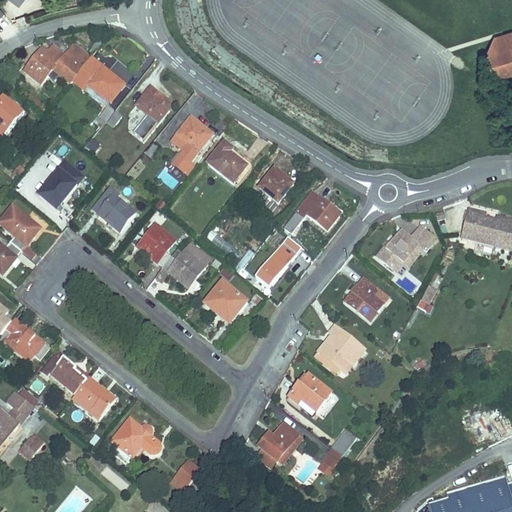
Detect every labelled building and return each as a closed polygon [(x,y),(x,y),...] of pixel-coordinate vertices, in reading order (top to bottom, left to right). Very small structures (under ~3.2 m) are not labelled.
[(0,14),(15,2),(13,0),(11,0),(0,9),(0,14)] [(0,0),(0,9),(11,0),(0,0)] [(511,33),(493,39),(487,54),(494,78),(511,72),(511,33)] [(74,83),(91,59),(74,45),(65,56),(54,47),(48,53),(43,49),(25,73),(42,86),(49,77),(54,71),(60,77),(71,86),(74,83)] [(98,64),(104,57),(98,51),(92,59),(98,64)] [(119,84),(112,78),(113,76),(98,64),(92,59),(74,83),(86,93),(90,87),(108,101),(111,104),(122,90),(117,86),(119,84)] [(55,83),(60,77),(54,71),(49,77),(55,83)] [(122,90),(125,86),(113,76),(112,78),(119,84),(117,86),(122,90)] [(108,101),(90,87),(86,93),(104,107),(108,101)] [(170,111),(165,107),(167,104),(160,98),(161,97),(151,89),(137,107),(159,125),(170,111)] [(46,109),(27,94),(24,98),(43,113),(46,109)] [(0,139),(3,141),(25,114),(4,97),(0,101),(0,107),(0,108),(0,139)] [(170,111),(173,106),(161,97),(160,98),(167,104),(165,107),(170,111)] [(106,123),(115,112),(108,107),(107,109),(100,118),(106,123)] [(114,129),(122,119),(116,114),(108,124),(114,129)] [(101,130),(106,123),(100,118),(95,125),(101,130)] [(191,164),(210,140),(205,137),(207,134),(200,128),(201,127),(192,119),(173,143),(185,153),(181,157),(191,164)] [(210,140),(213,136),(201,127),(200,128),(207,134),(205,137),(210,140)] [(239,144),(227,134),(221,141),(225,145),(233,150),(239,144)] [(59,138),(55,145),(64,150),(68,143),(59,138)] [(92,139),(86,147),(96,154),(101,145),(92,139)] [(153,160),(161,150),(155,145),(146,155),(153,160)] [(248,169),(231,155),(234,151),(233,150),(225,145),(209,166),(234,186),(248,169)] [(94,163),(75,147),(67,156),(79,167),(83,162),(90,169),(94,163)] [(197,168),(191,164),(181,157),(174,166),(189,178),(197,168)] [(61,206),(84,178),(66,164),(54,179),(40,196),(55,208),(58,204),(61,206)] [(21,175),(25,171),(20,167),(17,172),(21,175)] [(279,205),(295,186),(275,171),(260,190),(279,205)] [(40,196),(54,179),(51,177),(38,194),(40,196)] [(121,234),(136,216),(117,200),(120,197),(111,191),(94,212),(121,234)] [(342,216),(321,199),(320,200),(313,195),(285,230),(292,236),(308,217),(328,233),(342,216)] [(162,212),(166,207),(161,203),(156,208),(162,212)] [(40,231),(30,222),(30,221),(13,208),(0,223),(0,225),(16,238),(11,244),(22,254),(27,247),(40,231)] [(511,245),(511,221),(497,217),(496,221),(495,228),(488,226),(489,219),(486,219),(487,215),(469,210),(463,235),(470,237),(468,242),(493,249),(495,241),(511,245)] [(495,228),(496,221),(489,219),(488,226),(495,228)] [(166,254),(176,242),(156,227),(146,240),(148,241),(140,250),(158,264),(164,269),(172,259),(166,254)] [(404,265),(419,246),(427,253),(437,240),(422,228),(411,240),(402,233),(391,247),(388,251),(385,250),(378,259),(397,274),(404,265)] [(0,245),(6,250),(10,245),(1,237),(0,237),(0,245)] [(269,290),(303,249),(289,237),(255,278),(269,290)] [(140,250),(148,241),(146,240),(138,249),(140,250)] [(511,253),(511,245),(495,241),(493,249),(511,253)] [(0,272),(4,276),(17,260),(22,254),(11,244),(10,245),(6,250),(0,245),(0,272)] [(412,272),(427,253),(419,246),(404,265),(412,272)] [(36,255),(27,247),(22,254),(31,261),(36,255)] [(197,281),(212,263),(192,247),(178,264),(172,259),(164,269),(170,274),(187,288),(194,279),(197,281)] [(239,275),(255,255),(250,251),(234,271),(239,275)] [(162,284),(170,274),(164,269),(156,279),(162,284)] [(189,290),(197,281),(194,279),(187,288),(189,290)] [(370,324),(384,306),(372,296),(377,291),(364,280),(353,294),(356,297),(349,306),(370,324)] [(232,325),(248,305),(224,284),(206,306),(214,313),(216,311),(232,325)] [(429,305),(437,291),(430,287),(422,301),(429,305)] [(349,306),(356,297),(353,294),(345,303),(349,306)] [(2,321),(4,318),(8,313),(0,306),(0,335),(2,337),(12,325),(7,320),(4,323),(2,321)] [(232,325),(216,311),(214,313),(230,327),(232,325)] [(44,344),(31,334),(29,336),(20,328),(22,326),(16,320),(12,325),(2,337),(8,341),(6,343),(29,362),(34,356),(44,344)] [(31,334),(22,326),(20,328),(29,336),(31,334)] [(346,375),(365,352),(336,328),(330,335),(333,337),(335,339),(329,347),(326,345),(319,354),(340,370),(346,375)] [(329,347),(335,339),(333,337),(326,345),(329,347)] [(41,362),(51,349),(44,344),(34,356),(41,362)] [(58,367),(65,359),(58,354),(52,362),(58,367)] [(340,370),(319,354),(316,358),(336,375),(340,370)] [(88,382),(76,372),(78,370),(65,359),(58,367),(52,362),(42,374),(49,379),(51,376),(76,397),(88,382)] [(90,380),(78,370),(76,372),(88,382),(90,380)] [(317,416),(333,396),(309,378),(301,389),(299,387),(289,400),(299,408),(303,404),(317,416)] [(100,422),(116,401),(90,380),(88,382),(76,397),(73,401),(100,422)] [(40,403),(24,390),(19,396),(28,403),(35,409),(40,403)] [(19,414),(28,403),(19,396),(17,394),(8,405),(16,411),(19,414)] [(49,403),(42,397),(38,402),(45,407),(49,403)] [(18,429),(35,409),(28,403),(19,414),(16,411),(11,418),(12,418),(9,421),(18,429)] [(317,416),(303,404),(299,408),(314,420),(317,416)] [(18,429),(9,421),(12,418),(11,418),(0,408),(0,438),(2,435),(9,440),(18,429)] [(159,444),(151,438),(152,436),(152,434),(153,433),(152,431),(149,429),(147,428),(143,429),(142,430),(131,421),(113,443),(119,448),(113,455),(127,466),(133,460),(131,458),(141,447),(142,448),(151,455),(154,456),(157,456),(160,454),(161,451),(161,448),(160,445),(159,444)] [(276,441),(287,427),(284,425),(273,439),(276,441)] [(279,463),(299,438),(300,437),(287,427),(276,441),(273,439),(270,436),(260,449),(263,451),(278,463),(279,463)] [(358,441),(346,432),(343,436),(354,445),(358,441)] [(0,450),(9,440),(2,435),(0,438),(0,450)] [(34,458),(45,444),(36,436),(32,440),(31,439),(23,449),(34,458)] [(343,459),(354,445),(343,436),(332,450),(333,451),(343,459)] [(283,466),(303,441),(299,438),(279,463),(283,466)] [(133,460),(142,448),(141,447),(131,458),(133,460)] [(34,458),(23,449),(20,453),(31,462),(34,458)] [(278,463),(263,451),(256,460),(272,471),(278,463)] [(334,471),(343,459),(333,451),(324,463),(324,464),(334,471)] [(188,489),(201,472),(189,462),(180,473),(183,475),(178,481),(188,489)] [(334,471),(324,464),(319,471),(328,479),(334,471)] [(101,475),(123,492),(130,482),(108,465),(101,475)] [(188,489),(178,481),(183,475),(180,473),(171,484),(184,494),(188,489)] [(511,511),(511,483),(509,484),(506,476),(448,494),(449,499),(429,505),(430,511),(511,511)]
